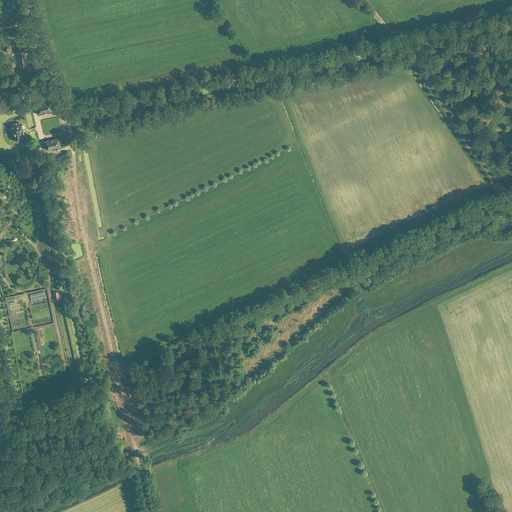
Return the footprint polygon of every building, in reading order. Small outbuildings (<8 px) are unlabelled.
[(11,49),(10,46),(6,43),(3,46),(4,51),(8,52),(11,49)] [(27,48),(14,51),(18,69),(31,66),(27,48)] [(50,102),(36,106),(38,114),(52,111),(50,102)] [(13,126),(14,131),(11,133),(12,135),(15,136),(16,141),(25,139),(22,124),(20,125),(20,122),(12,123),(13,126)] [(59,138),(45,141),(47,150),(61,147),(59,138)] [(30,297),(45,294),(43,288),(28,291),(30,297)] [(60,299),(62,298),(61,292),(58,292),(58,291),(54,292),(56,301),(60,300),(60,299)]
